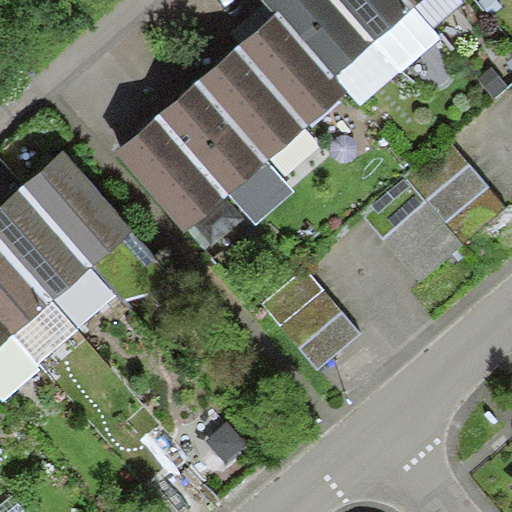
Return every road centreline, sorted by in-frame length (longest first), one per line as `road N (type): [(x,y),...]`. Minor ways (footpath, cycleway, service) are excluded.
road 1 (residential): [(511,316),(395,419)]
road 2 (residential): [(395,419),(277,511)]
